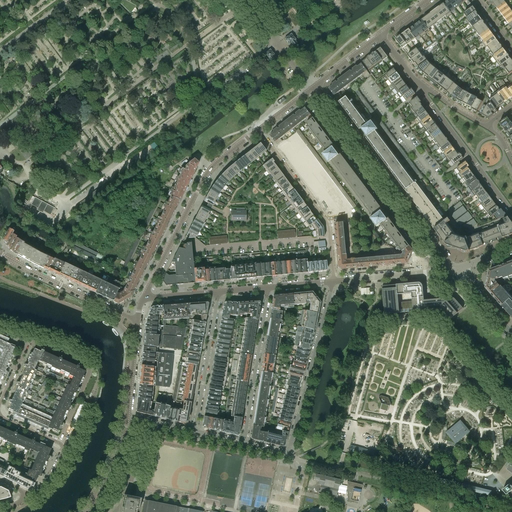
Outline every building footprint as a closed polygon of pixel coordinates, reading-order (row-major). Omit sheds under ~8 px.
[(396,37),(395,38),(409,58),(411,60),(420,53),(466,19),(475,12),(476,12),(477,11),(468,0),(448,0),(439,7),(430,13),(422,20),(421,20),(418,23),(417,23),(414,26),(412,27),(409,29),(400,36),(400,35),(396,37)] [(511,0),(486,0),(488,2),(489,2),(492,6),(494,5),(496,8),(499,12),(502,16),(505,20),(508,24),(511,29),(511,0)] [(475,12),(466,19),(469,23),(479,16),(478,15),(477,15),(477,14),(478,14),(476,12),(475,12)] [(469,23),(468,24),(471,29),(473,28),(473,27),(482,20),(480,19),(479,16),(469,23)] [(482,20),(473,27),(473,28),(476,32),(485,25),(484,24),(484,23),(483,20),(482,21),(482,20)] [(485,25),(476,32),(479,36),(489,30),(488,29),(488,28),(485,25)] [(489,30),(479,36),(483,41),(492,34),(492,33),(491,32),(489,30)] [(294,40),(295,39),(291,33),(284,38),(290,47),(292,46),(293,46),(296,43),(294,40)] [(483,41),(481,42),(486,48),(487,46),(496,39),(495,38),(494,37),(492,34),(483,41)] [(496,39),(487,46),(490,51),(499,44),(498,42),(496,39)] [(499,44),(490,51),(494,55),(494,56),(503,49),(503,48),(502,47),(502,46),(500,44),(499,44)] [(381,48),(376,52),(383,61),(388,57),(384,53),(384,52),(381,48)] [(278,57),(276,55),(271,49),(264,54),(269,60),(270,60),(272,62),(275,60),(276,59),(278,57)] [(494,55),(492,56),(496,62),(507,54),(506,53),(505,52),(503,49),(494,56),(494,55)] [(372,55),(371,55),(378,64),(383,61),(376,52),(375,52),(374,53),(372,55)] [(420,53),(411,60),(414,64),(415,64),(423,57),(420,53)] [(507,54),(496,62),(500,67),(501,66),(501,65),(510,59),(510,58),(509,57),(509,56),(507,54)] [(368,58),(367,58),(374,68),(378,64),(371,55),(370,56),(368,58)] [(423,57),(415,64),(418,68),(429,60),(425,55),(423,57)] [(366,59),(362,62),(363,63),(369,71),(374,68),(367,58),(366,59)] [(511,60),(510,59),(501,65),(501,66),(504,69),(504,70),(511,63),(511,60)] [(418,68),(423,73),(432,63),(429,60),(418,68)] [(432,63),(423,73),(428,77),(435,68),(436,67),(432,63)] [(359,64),(344,75),(351,83),(353,81),(352,80),(362,73),(365,78),(370,75),(362,64),(360,65),(359,64)] [(390,71),(384,75),(388,80),(397,73),(397,72),(396,71),(394,68),(393,69),(390,71)] [(428,77),(433,81),(440,72),(439,72),(435,68),(428,77)] [(440,72),(433,81),(437,85),(446,74),(441,70),(439,72),(440,72)] [(397,73),(388,80),(391,84),(400,77),(399,76),(397,73)] [(446,74),(437,85),(442,88),(450,78),(446,74)] [(348,85),(351,83),(344,75),(329,86),(330,87),(329,88),(337,99),(342,96),(338,91),(347,84),(348,85)] [(400,77),(391,84),(394,89),(404,82),(403,81),(403,80),(400,77)] [(450,78),(442,88),(447,92),(454,83),(455,82),(450,78)] [(404,82),(394,89),(398,93),(407,86),(406,85),(406,84),(404,82)] [(454,83),(447,92),(449,94),(449,95),(451,96),(459,87),(454,83)] [(407,86),(398,93),(399,92),(402,96),(412,89),(411,89),(410,90),(410,89),(409,88),(407,86)] [(505,86),(501,89),(508,100),(511,97),(511,95),(507,88),(505,86)] [(459,87),(451,96),(454,98),(453,98),(456,100),(463,91),(463,90),(459,87)] [(421,179),(423,177),(357,89),(354,90),(421,179)] [(412,89),(402,96),(402,97),(403,96),(406,101),(411,97),(415,94),(412,89),(411,89),(412,89)] [(463,91),(456,100),(462,103),(468,93),(469,91),(464,89),(463,90),(463,91)] [(501,89),(496,92),(504,103),(508,100),(501,89)] [(496,92),(492,96),(493,97),(500,106),(504,103),(496,92)] [(468,93),(462,103),(467,105),(472,95),(468,93)] [(472,95),(467,105),(471,108),(477,98),(477,99),(477,98),(472,95)] [(346,97),(339,102),(360,130),(361,129),(367,137),(366,138),(405,191),(415,183),(375,131),(378,129),(372,121),(367,124),(346,97)] [(413,100),(408,104),(411,108),(410,109),(411,111),(420,104),(420,103),(421,102),(420,101),(420,100),(418,97),(413,100)] [(493,97),(488,100),(490,103),(491,103),(496,109),(500,106),(493,97)] [(471,108),(477,112),(482,102),(477,99),(477,98),(471,108)] [(490,103),(486,106),(493,115),(494,114),(498,112),(496,109),(491,103),(490,103)] [(420,104),(411,111),(414,115),(423,108),(423,107),(422,107),(421,105),(420,104)] [(483,104),(478,113),(489,118),(493,115),(486,106),(483,104)] [(296,125),(305,118),(308,121),(313,117),(305,108),(304,109),(303,108),(287,120),(293,129),(297,126),(296,125)] [(423,108),(414,115),(416,118),(426,111),(425,111),(424,109),(423,108)] [(426,111),(416,118),(420,123),(429,116),(429,115),(428,114),(426,111)] [(510,124),(511,121),(511,116),(511,114),(507,117),(498,124),(503,128),(510,124)] [(429,116),(420,123),(423,127),(432,120),(432,119),(431,118),(429,116)] [(334,146),(313,118),(306,123),(327,151),(322,155),(329,163),(331,161),(373,217),(370,219),(377,227),(381,223),(402,251),(409,246),(388,218),(387,219),(381,211),(382,210),(340,154),(339,155),(333,147),(334,146)] [(280,138),(288,131),(289,132),(293,129),(287,120),(271,133),(272,134),(270,135),(277,145),(282,141),(280,138)] [(432,120),(423,127),(426,131),(436,124),(435,124),(434,122),(432,120)] [(506,132),(511,128),(511,121),(510,124),(503,128),(506,132)] [(436,124),(426,131),(429,136),(439,129),(438,128),(437,127),(436,124)] [(298,129),(296,131),(354,208),(356,206),(298,129)] [(439,129),(429,136),(433,140),(442,133),(442,132),(441,131),(439,129)] [(442,133),(433,140),(436,144),(445,137),(444,136),(442,133)] [(298,134),(293,137),(296,142),(301,139),(298,134)] [(445,137),(436,144),(439,149),(449,142),(448,141),(447,140),(448,140),(446,138),(445,137)] [(302,140),(298,144),(301,149),(306,145),(302,140)] [(284,141),(278,146),(283,152),(289,147),(284,141)] [(449,142),(439,149),(442,153),(452,146),(451,145),(451,144),(449,142)] [(260,143),(256,146),(262,154),(266,151),(260,143)] [(262,154),(256,146),(252,149),(258,157),(262,154)] [(452,146),(442,153),(446,157),(455,150),(454,150),(454,148),(452,146)] [(289,147),(283,152),(287,158),(294,154),(289,147)] [(258,157),(252,149),(248,152),(254,160),(258,157)] [(455,150),(446,157),(449,162),(460,154),(459,153),(458,154),(457,153),(455,150)] [(254,160),(248,152),(244,155),(251,163),(254,160)] [(294,154),(287,158),(292,165),(298,160),(294,154)] [(460,154),(449,162),(451,161),(454,165),(459,161),(463,158),(462,157),(462,156),(461,154),(460,154)] [(251,163),(244,155),(241,158),(247,166),(251,163)] [(247,166),(241,158),(237,161),(243,169),(247,166)] [(265,170),(274,164),(273,162),(274,161),(272,158),(268,161),(262,166),(265,170)] [(185,167),(184,169),(193,174),(196,168),(199,163),(194,159),(185,166),(185,167)] [(298,160),(292,165),(297,171),(303,166),(298,160)] [(317,160),(312,163),(316,168),(321,164),(317,160)] [(243,169),(237,161),(233,164),(239,172),(243,169)] [(461,165),(456,168),(459,173),(458,174),(469,166),(468,165),(468,164),(466,161),(461,165)] [(239,172),(233,164),(232,165),(231,165),(231,166),(230,166),(230,167),(229,167),(236,175),(236,174),(237,174),(238,173),(238,172),(239,172)] [(270,174),(277,168),(276,167),(274,164),(265,170),(269,174),(270,174)] [(303,166),(297,171),(301,177),(308,172),(303,166)] [(469,166),(458,174),(461,178),(471,171),(470,171),(469,170),(468,167),(469,166)] [(236,175),(229,167),(229,168),(228,168),(228,169),(227,169),(226,170),(225,171),(232,178),(233,177),(234,177),(234,176),(235,176),(235,175),(236,175)] [(193,174),(184,169),(181,168),(180,170),(181,170),(180,174),(191,179),(193,174)] [(273,178),(281,172),(280,172),(280,171),(277,168),(270,174),(273,178)] [(232,178),(225,171),(224,172),(223,173),(222,174),(221,175),(229,182),(229,181),(230,180),(231,179),(232,179),(232,178)] [(471,171),(461,178),(465,183),(474,176),(473,175),(473,174),(471,171)] [(276,182),(284,177),(284,176),(283,175),(281,172),(273,178),(276,182)] [(308,172),(301,177),(306,183),(312,178),(308,172)] [(191,179),(180,174),(178,177),(177,176),(176,178),(188,184),(191,179)] [(229,182),(221,175),(221,176),(220,176),(220,177),(219,177),(219,178),(218,178),(218,179),(225,185),(226,185),(226,184),(227,184),(227,183),(228,183),(228,182),(229,182)] [(474,176),(465,183),(466,182),(469,186),(468,187),(477,180),(477,179),(476,178),(474,176)] [(279,187),(287,181),(286,179),(284,177),(276,182),(275,183),(278,187),(279,187)] [(188,184),(176,178),(175,180),(176,181),(174,184),(185,190),(188,184)] [(312,178),(306,183),(310,189),(317,184),(312,178)] [(225,185),(218,179),(217,179),(217,180),(216,181),(216,182),(215,182),(215,183),(223,189),(223,188),(224,187),(224,186),(225,186),(225,185)] [(332,179),(327,183),(331,187),(335,184),(332,179)] [(477,180),(468,187),(471,191),(480,184),(479,183),(477,180)] [(283,191),(290,185),(289,184),(287,181),(279,187),(283,191)] [(223,189),(215,183),(214,183),(214,184),(213,184),(213,185),(212,186),(212,187),(211,187),(220,193),(220,192),(221,192),(221,191),(222,190),(222,189),(223,189)] [(416,183),(415,183),(405,191),(408,194),(409,194),(410,196),(411,195),(413,197),(412,197),(413,199),(412,200),(415,203),(425,195),(416,183)] [(185,190),(174,184),(173,187),(171,187),(170,189),(183,195),(185,190)] [(317,184),(310,189),(315,195),(321,190),(317,184)] [(480,184),(471,191),(474,196),(484,189),(483,188),(482,187),(480,184)] [(285,196),(293,190),(293,189),(292,188),(290,185),(283,191),(282,192),(285,196)] [(220,193),(211,187),(211,188),(210,189),(210,190),(209,191),(209,192),(217,197),(218,197),(218,196),(218,195),(219,195),(219,194),(219,193),(220,193)] [(183,195),(170,189),(169,192),(170,192),(169,195),(170,196),(180,201),(183,195)] [(484,189),(474,196),(475,196),(476,195),(479,199),(477,200),(478,200),(487,193),(486,192),(486,191),(484,189)] [(90,195),(90,196),(92,199),(100,193),(98,190),(97,190),(90,195)] [(288,200),(297,194),(296,193),(293,190),(285,196),(288,200)] [(321,190),(315,195),(320,201),(326,197),(321,190)] [(160,191),(140,232),(143,234),(163,193),(160,191)] [(217,197),(209,192),(206,196),(215,201),(217,197)] [(487,193),(478,200),(481,204),(490,197),(489,196),(487,193)] [(291,205),(300,198),(299,197),(297,194),(288,200),(291,205)] [(425,195),(415,203),(417,207),(418,206),(419,208),(420,207),(422,209),(421,210),(422,212),(424,216),(435,208),(425,195)] [(180,201),(170,196),(167,202),(166,201),(163,207),(164,208),(163,210),(168,213),(166,216),(171,218),(180,201)] [(215,201),(206,196),(206,197),(204,201),(213,206),(213,205),(215,202),(215,201)] [(54,208),(35,197),(31,205),(38,208),(37,210),(42,213),(43,211),(50,215),(54,208)] [(326,197),(320,201),(324,208),(331,203),(326,197)] [(490,197),(481,204),(484,209),(493,202),(493,201),(492,200),(490,197)] [(295,209),(303,203),(303,202),(302,201),(300,198),(291,205),(295,209)] [(348,201),(343,205),(348,212),(353,208),(348,201)] [(493,202),(484,209),(487,213),(489,212),(497,206),(496,205),(495,204),(493,202)] [(298,214),(306,207),(305,206),(303,203),(295,209),(298,214)] [(331,203),(324,208),(329,214),(335,209),(331,203)] [(210,210),(202,205),(201,206),(199,210),(208,214),(210,210)] [(497,206),(489,212),(492,216),(493,216),(502,209),(501,209),(500,210),(499,210),(499,209),(499,208),(498,206),(497,207),(497,206)] [(302,217),(310,211),(309,211),(308,210),(306,207),(298,214),(301,218),(302,217)] [(433,228),(444,220),(435,208),(424,216),(427,219),(429,220),(430,220),(431,222),(430,222),(432,224),(431,225),(433,228)] [(246,220),(246,212),(244,212),(244,209),(236,209),(236,212),(231,212),(231,220),(246,220)] [(335,209),(329,214),(334,220),(338,219),(337,218),(340,215),(335,209)] [(351,231),(353,231),(354,231),(352,215),(357,211),(356,209),(349,214),(351,231)] [(502,209),(493,216),(496,220),(506,216),(506,215),(506,214),(504,212),(504,213),(502,211),(502,210),(502,209)] [(168,213),(163,210),(160,217),(159,216),(156,222),(157,222),(154,229),(158,231),(160,228),(165,230),(171,218),(166,216),(168,213)] [(208,214),(199,210),(197,214),(206,219),(207,219),(209,215),(208,214)] [(305,221),(313,216),(313,215),(312,214),(310,211),(302,217),(305,221)] [(206,219),(197,214),(195,218),(204,223),(206,219)] [(311,224),(316,220),(316,219),(315,218),(313,216),(305,221),(308,226),(311,224)] [(204,223),(195,218),(193,223),(202,227),(203,228),(205,223),(204,223)] [(444,220),(433,228),(437,233),(445,244),(446,245),(451,247),(456,250),(459,250),(467,252),(469,251),(490,243),(511,235),(511,223),(511,222),(508,218),(503,220),(504,222),(505,225),(499,228),(492,230),(485,233),(478,235),(472,238),(465,241),(459,238),(455,236),(457,235),(454,232),(456,231),(450,222),(449,223),(448,222),(450,221),(448,218),(445,221),(444,220)] [(322,226),(317,219),(316,220),(311,224),(315,230),(323,227),(322,227),(322,226)] [(7,243),(12,234),(13,231),(17,225),(13,222),(11,226),(15,228),(13,231),(9,229),(3,240),(4,242),(7,243)] [(345,237),(344,222),(335,223),(336,238),(345,237)] [(202,227),(193,223),(190,227),(199,231),(202,227)] [(199,231),(190,227),(188,231),(196,235),(197,236),(199,231)] [(323,227),(315,230),(316,238),(317,238),(324,237),(323,228),(323,227)] [(158,231),(154,229),(152,232),(151,231),(149,237),(148,241),(152,243),(151,246),(156,248),(165,230),(160,228),(158,231)] [(12,234),(7,243),(7,244),(6,246),(7,247),(9,249),(16,238),(16,236),(12,234)] [(345,237),(336,238),(337,252),(346,251),(345,237)] [(16,238),(9,249),(9,250),(13,252),(20,240),(16,238)] [(137,238),(122,268),(125,269),(140,240),(137,238)] [(26,260),(33,249),(24,244),(24,243),(20,240),(13,252),(26,260)] [(152,243),(148,241),(145,247),(144,246),(141,252),(142,253),(139,259),(143,261),(145,258),(150,261),(156,248),(151,246),(152,243)] [(191,243),(181,244),(162,280),(166,285),(195,283),(194,269),(191,243)] [(413,251),(409,246),(402,251),(403,252),(403,253),(410,257),(413,251)] [(33,249),(26,260),(30,262),(37,251),(33,249)] [(306,263),(306,260),(305,250),(294,252),(295,261),(296,273),(307,272),(306,263)] [(35,265),(41,253),(37,251),(30,262),(35,265)] [(346,251),(337,252),(339,267),(342,269),(354,268),(353,259),(347,260),(347,259),(346,251)] [(44,269),(49,257),(41,253),(35,265),(44,269)] [(410,257),(403,253),(402,254),(402,255),(403,264),(407,263),(410,257)] [(402,255),(386,256),(387,265),(403,264),(402,255)] [(386,256),(371,257),(372,267),(387,265),(386,256)] [(48,271),(54,259),(49,257),(44,269),(48,271)] [(371,257),(353,259),(354,268),(372,267),(371,257)] [(51,272),(57,259),(54,258),(54,259),(48,271),(51,272)] [(143,261),(139,259),(137,262),(136,261),(133,267),(134,268),(133,271),(137,273),(136,276),(141,278),(150,261),(145,258),(143,261)] [(59,276),(65,263),(57,259),(51,272),(59,276)] [(83,272),(86,265),(86,264),(82,262),(78,270),(83,272)] [(69,265),(66,264),(65,263),(59,276),(63,278),(69,265)] [(272,276),(270,263),(260,264),(261,277),(272,276)] [(74,268),(73,267),(69,265),(63,278),(68,280),(74,268)] [(508,277),(504,265),(495,268),(499,279),(499,280),(503,278),(503,279),(508,277)] [(224,280),(224,272),(225,268),(225,267),(223,266),(213,267),(215,281),(224,280)] [(78,270),(74,268),(68,280),(73,282),(78,270)] [(499,279),(495,268),(490,270),(488,278),(496,280),(499,279)] [(77,284),(83,272),(78,270),(73,282),(77,284)] [(137,273),(133,271),(130,277),(129,277),(126,282),(127,282),(124,288),(129,291),(130,288),(135,290),(141,278),(136,276),(137,273)] [(82,287),(87,274),(83,272),(77,284),(82,287)] [(87,274),(82,287),(86,289),(92,276),(87,274)] [(101,296),(110,278),(110,277),(104,274),(101,280),(95,293),(101,296)] [(92,276),(86,289),(90,291),(96,278),(92,276)] [(96,278),(90,291),(95,293),(101,280),(96,278)] [(122,283),(110,278),(101,296),(113,301),(117,293),(122,283)] [(491,294),(501,286),(502,285),(500,283),(499,280),(499,279),(496,280),(488,278),(485,288),(491,294)] [(447,318),(449,320),(455,315),(456,314),(463,308),(455,299),(455,298),(454,298),(453,298),(452,298),(424,300),(423,286),(423,285),(422,285),(422,284),(421,284),(421,283),(420,283),(419,283),(418,283),(382,286),(385,314),(392,313),(411,312),(429,310),(431,311),(434,311),(436,312),(439,313),(441,314),(443,315),(445,317),(447,318)] [(502,287),(501,286),(491,294),(511,317),(511,298),(507,293),(505,290),(504,289),(502,287)] [(129,291),(124,288),(122,292),(118,294),(117,293),(113,301),(118,304),(132,296),(135,290),(130,288),(129,291)] [(320,302),(312,292),(304,293),(305,304),(310,303),(308,311),(318,313),(320,302)] [(305,304),(304,293),(292,294),(293,305),(305,304)] [(293,305),(292,294),(277,295),(279,307),(283,307),(283,309),(285,309),(285,307),(288,306),(288,308),(293,307),(293,305)] [(279,307),(277,295),(274,296),(273,297),(271,309),(279,310),(279,307)] [(258,301),(253,302),(251,315),(250,319),(257,320),(260,303),(258,301)] [(207,302),(200,303),(201,315),(200,315),(201,321),(205,322),(209,304),(207,302)] [(181,304),(172,305),(171,320),(180,319),(181,304)] [(189,316),(189,313),(189,304),(181,304),(180,319),(185,319),(183,325),(187,326),(189,318),(188,318),(189,316)] [(171,320),(172,305),(164,305),(164,320),(163,320),(163,326),(165,325),(165,320),(171,320)] [(162,312),(163,306),(152,306),(151,308),(149,314),(158,315),(159,315),(162,315),(162,312)] [(317,319),(318,313),(308,311),(305,310),(298,310),(297,315),(305,316),(317,319)] [(315,330),(317,319),(305,316),(297,315),(290,314),(290,318),(288,317),(287,321),(289,321),(289,324),(303,327),(315,330)] [(279,322),(280,322),(281,320),(269,318),(267,331),(277,333),(278,330),(279,330),(279,329),(279,328),(279,327),(278,327),(279,322)] [(313,335),(315,330),(303,327),(289,324),(288,329),(301,332),(303,332),(313,335)] [(187,327),(165,325),(163,326),(163,330),(157,330),(145,329),(144,334),(156,335),(184,337),(185,337),(187,327)] [(183,343),(184,337),(156,335),(144,334),(143,346),(165,348),(182,350),(183,343)] [(312,340),(300,337),(299,342),(300,342),(311,345),(312,340)] [(11,344),(7,342),(6,342),(3,350),(0,356),(0,359),(9,363),(12,356),(15,357),(16,354),(12,353),(15,347),(10,345),(11,344)] [(178,369),(180,356),(177,356),(177,353),(172,353),(172,354),(165,353),(165,354),(164,354),(165,348),(143,346),(141,365),(178,369)] [(309,350),(297,346),(295,351),(308,354),(309,350)] [(39,348),(38,350),(34,348),(30,358),(38,361),(47,365),(52,355),(44,351),(45,349),(42,348),(42,349),(39,348)] [(308,354),(295,351),(294,356),(307,359),(308,354)] [(250,364),(251,355),(240,353),(237,353),(235,362),(250,364)] [(275,355),(264,354),(262,363),(272,364),(277,365),(279,356),(275,355)] [(59,358),(53,356),(52,355),(47,365),(65,373),(69,363),(62,359),(63,357),(60,356),(59,358)] [(307,359),(294,356),(293,361),(305,364),(307,359)] [(30,358),(29,361),(27,365),(25,364),(23,366),(26,367),(22,375),(33,380),(37,370),(34,369),(35,368),(38,361),(30,358)] [(0,359),(0,380),(1,381),(5,374),(7,375),(8,372),(6,371),(9,363),(0,359)] [(305,364),(293,361),(291,365),(304,369),(305,364)] [(250,364),(235,362),(234,370),(237,371),(248,373),(250,364)] [(77,366),(71,363),(69,363),(65,373),(73,377),(81,380),(85,371),(81,369),(82,367),(80,366),(80,365),(78,363),(77,366)] [(272,364),(262,363),(261,371),(272,373),(273,367),(272,367),(272,364)] [(174,389),(178,369),(141,365),(139,384),(144,385),(174,389)] [(304,369),(291,365),(290,365),(290,368),(289,367),(288,370),(303,374),(304,369)] [(248,373),(237,371),(234,370),(233,377),(232,379),(236,380),(247,382),(248,373)] [(303,374),(288,370),(288,372),(289,372),(288,375),(302,378),(303,374)] [(274,383),(276,374),(272,373),(261,371),(259,380),(274,383)] [(33,380),(22,375),(19,383),(17,381),(16,384),(18,385),(15,393),(25,397),(33,380)] [(302,378),(288,375),(287,375),(286,377),(288,377),(287,380),(300,383),(302,378)] [(73,377),(70,384),(69,385),(67,384),(63,393),(73,398),(77,390),(79,391),(81,387),(79,386),(79,385),(81,380),(73,377)] [(268,392),(269,389),(268,389),(268,386),(274,387),(274,383),(259,380),(257,398),(267,400),(267,398),(266,398),(267,392),(268,392)] [(299,388),(300,383),(287,380),(286,380),(285,381),(285,382),(284,384),(287,385),(299,388)] [(298,393),(299,388),(287,385),(285,390),(298,393)] [(296,398),(298,393),(285,390),(284,395),(285,395),(296,398)] [(25,397),(15,393),(11,400),(9,399),(8,402),(11,403),(11,404),(9,409),(13,411),(13,412),(17,414),(21,406),(25,397)] [(73,398),(63,393),(55,411),(65,415),(69,408),(71,409),(72,406),(70,405),(73,398)] [(296,398),(285,395),(284,395),(283,400),(284,400),(295,403),(296,398)] [(381,396),(379,397),(381,402),(382,404),(380,409),(386,411),(387,405),(388,406),(391,405),(388,398),(381,396)] [(265,407),(266,401),(267,401),(267,400),(257,398),(255,407),(266,409),(266,407),(265,407)] [(295,403),(284,400),(283,400),(282,404),(294,408),(295,403)] [(178,411),(176,421),(186,423),(188,423),(188,421),(191,402),(184,401),(183,402),(183,405),(182,409),(179,408),(179,409),(178,411)] [(148,406),(137,404),(136,410),(138,412),(153,416),(154,409),(152,409),(151,411),(147,410),(148,406)] [(294,408),(282,404),(280,409),(293,412),(294,408)] [(170,406),(165,405),(162,418),(167,419),(170,407),(170,406)] [(17,414),(16,416),(21,418),(25,408),(21,406),(17,414)] [(25,408),(21,418),(25,420),(30,410),(25,408)] [(293,412),(280,409),(279,414),(280,414),(291,417),(293,412)] [(30,410),(25,420),(30,422),(34,412),(30,410)] [(65,415),(55,411),(52,419),(48,427),(48,428),(53,429),(53,428),(58,430),(59,428),(61,429),(62,426),(64,426),(65,424),(62,423),(65,415)] [(262,425),(263,419),(264,419),(265,416),(263,416),(264,413),(255,411),(252,425),(260,426),(263,427),(263,425),(262,425)] [(34,412),(30,422),(34,424),(38,414),(34,412)] [(38,414),(34,424),(38,426),(43,415),(38,414)] [(291,417),(280,414),(279,414),(278,419),(279,419),(290,422),(291,417)] [(43,415),(38,426),(43,428),(47,417),(43,415)] [(240,427),(241,417),(234,416),(233,420),(232,426),(240,427)] [(47,417),(43,428),(47,430),(48,428),(48,427),(52,419),(47,417)] [(231,434),(232,426),(233,420),(224,419),(223,420),(222,432),(231,434)] [(290,422),(279,419),(278,419),(277,419),(277,421),(278,421),(277,424),(289,427),(290,422)] [(267,432),(268,431),(268,427),(263,427),(260,426),(252,425),(250,437),(251,439),(265,442),(267,432)] [(466,428),(465,427),(464,426),(463,426),(462,425),(461,425),(460,425),(459,425),(458,425),(457,425),(456,426),(456,427),(456,428),(456,429),(456,430),(456,431),(455,431),(454,432),(453,433),(452,433),(451,434),(451,435),(450,435),(450,436),(451,436),(451,437),(452,438),(453,439),(454,439),(455,439),(456,439),(457,439),(458,439),(459,438),(460,438),(460,437),(461,437),(461,436),(461,435),(461,434),(461,433),(462,433),(463,432),(464,431),(465,430),(465,429),(466,429),(466,428)] [(239,434),(240,427),(232,426),(231,434),(237,435),(239,434)] [(14,432),(7,429),(2,439),(20,447),(24,437),(17,434),(18,431),(15,430),(14,432)] [(282,431),(281,434),(278,445),(282,446),(284,445),(287,432),(282,431)] [(32,440),(24,437),(20,447),(29,451),(30,449),(38,453),(42,445),(34,441),(36,439),(33,438),(32,440)] [(51,449),(42,445),(38,453),(35,461),(44,465),(46,461),(47,462),(48,458),(50,459),(52,457),(48,455),(51,449)] [(350,445),(348,452),(373,458),(375,452),(350,445)] [(511,460),(511,462),(510,462),(507,466),(508,466),(506,469),(511,473),(511,483),(511,485),(509,484),(506,487),(505,488),(502,490),(505,493),(506,494),(509,493),(510,492),(511,491),(511,490),(511,460)] [(42,473),(43,470),(42,469),(44,465),(35,461),(31,470),(29,469),(27,474),(25,478),(35,483),(38,475),(43,477),(44,474),(42,473)] [(7,468),(3,477),(26,488),(29,488),(32,486),(34,484),(35,483),(25,478),(19,476),(20,472),(14,470),(15,469),(9,466),(7,468)] [(491,491),(451,481),(409,471),(409,472),(408,475),(413,476),(490,495),(491,491)] [(324,493),(336,496),(340,480),(315,474),(314,480),(318,482),(318,485),(321,485),(319,494),(324,495),(324,493)] [(348,500),(348,501),(349,501),(350,501),(351,501),(351,500),(352,500),(358,502),(362,485),(347,481),(347,482),(347,498),(347,499),(347,500),(348,500)] [(11,497),(8,490),(1,487),(0,486),(0,499),(3,499),(6,498),(11,497)] [(138,511),(139,509),(141,501),(141,498),(124,495),(123,497),(122,497),(124,497),(123,501),(122,501),(119,504),(111,511),(138,511)] [(217,511),(211,511),(210,511),(202,511),(203,511),(201,511),(189,509),(176,506),(149,501),(149,500),(144,499),(141,511),(217,511)]
